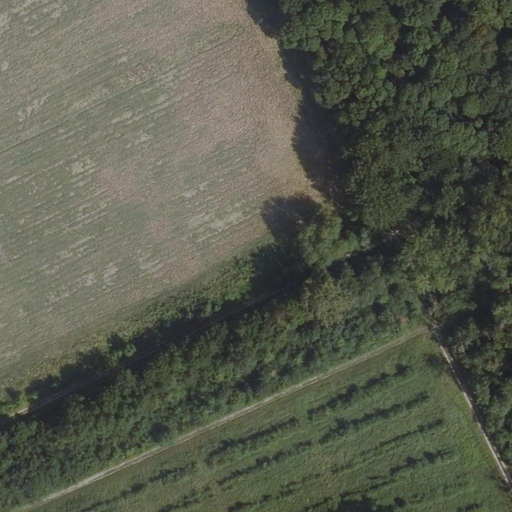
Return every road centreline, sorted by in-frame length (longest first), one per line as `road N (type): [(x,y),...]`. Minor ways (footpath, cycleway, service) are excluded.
road 1 (track): [(511,293),(17,511)]
road 2 (track): [(406,276),(511,485)]
road 3 (track): [(397,259),(511,209)]
